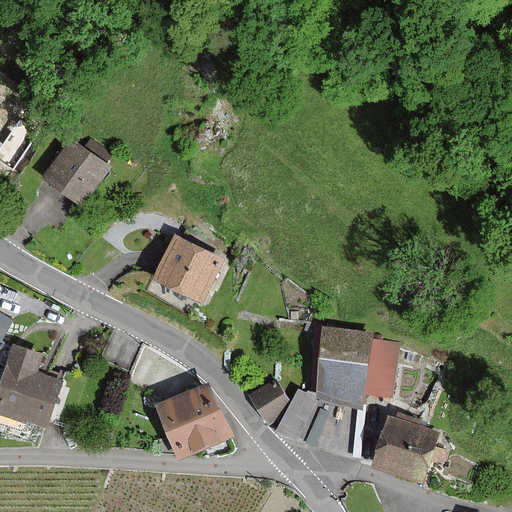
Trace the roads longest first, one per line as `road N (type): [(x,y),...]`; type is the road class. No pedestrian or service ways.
road 1 (residential): [(277,449),(205,363),(0,250)]
road 2 (unclassified): [(277,449),(235,466),(0,456)]
